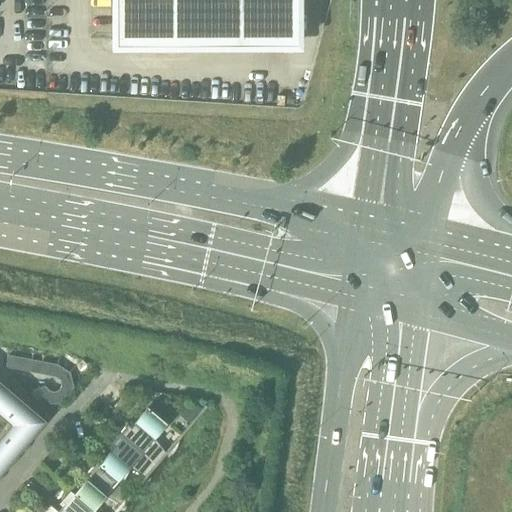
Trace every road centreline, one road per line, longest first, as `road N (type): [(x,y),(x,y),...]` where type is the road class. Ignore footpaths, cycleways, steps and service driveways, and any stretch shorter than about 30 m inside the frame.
road 1 (primary): [(362,227),(0,159)]
road 2 (primary): [(0,223),(353,296)]
road 3 (motorway): [(390,0),(362,227)]
road 4 (primary): [(353,296),(321,511)]
road 5 (primary): [(393,511),(415,312)]
road 6 (residential): [(0,490),(99,372)]
road 7 (motorway): [(511,244),(475,180),(471,110)]
road 8 (motorway): [(427,241),(450,147),(471,110)]
